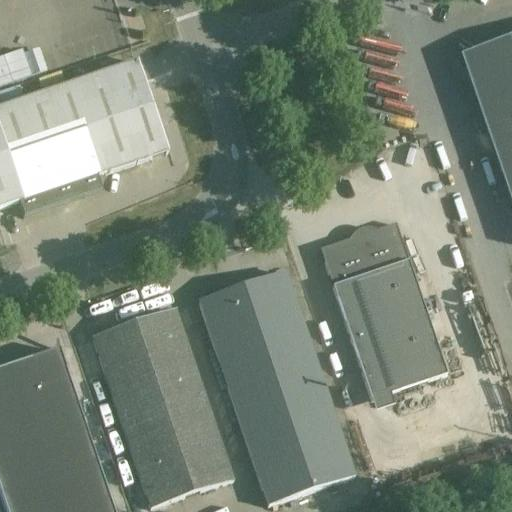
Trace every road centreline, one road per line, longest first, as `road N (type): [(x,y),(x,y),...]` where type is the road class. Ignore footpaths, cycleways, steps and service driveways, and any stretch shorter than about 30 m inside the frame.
road 1 (tertiary): [(0,291),(210,215),(230,188),(235,159),(204,53)]
road 2 (unclassified): [(204,53),(356,0)]
